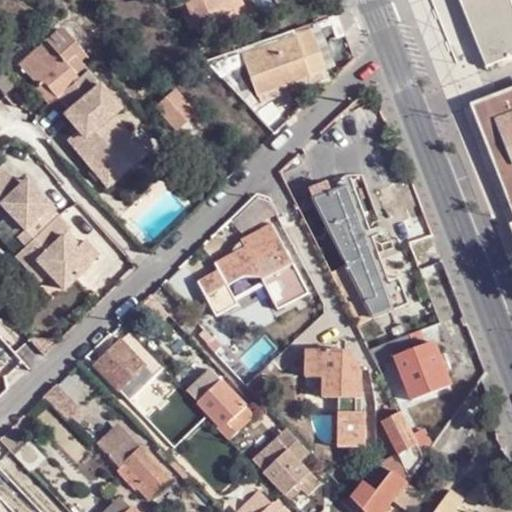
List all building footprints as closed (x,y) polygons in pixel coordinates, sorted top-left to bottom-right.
[(180,0),(183,8),(185,7),(193,4),(204,31),(208,42),(257,24),(247,0),(180,0)] [(511,0),(460,0),(489,71),(511,61),(511,0)] [(185,7),(197,35),(204,31),(193,4),(185,7)] [(246,60),(254,83),(282,73),(287,87),(293,84),(312,78),(299,41),(246,60)] [(93,73),(66,42),(57,50),(52,44),(25,67),(44,92),(48,87),(60,100),(93,73)] [(24,91),(8,74),(5,78),(0,71),(0,85),(13,100),(24,91)] [(127,114),(93,73),(60,100),(74,116),(70,119),(78,129),(91,143),(80,153),(113,194),(154,162),(121,120),(127,114)] [(282,73),(254,83),(261,102),(294,90),(293,84),(287,87),(282,73)] [(60,100),(48,87),(44,92),(40,95),(51,108),(60,100)] [(176,92),(158,108),(179,133),(198,117),(176,92)] [(511,92),(499,97),(479,105),(478,103),(474,105),(501,167),(511,197),(511,92)] [(261,123),(271,133),(282,124),(272,112),(261,123)] [(78,129),(67,137),(80,153),(91,143),(78,129)] [(3,171),(0,173),(0,212),(3,209),(28,234),(20,241),(30,250),(51,230),(43,221),(55,209),(36,190),(29,197),(22,189),(3,171)] [(29,183),(22,189),(29,197),(36,190),(29,183)] [(320,212),(304,220),(335,277),(361,330),(412,304),(350,184),(315,202),(320,212)] [(436,241),(425,212),(409,214),(413,229),(410,230),(416,248),(436,241)] [(74,233),(61,220),(51,230),(30,250),(18,262),(30,275),(39,267),(52,281),(66,295),(103,260),(88,245),(82,252),(78,255),(66,240),(70,237),(74,233)] [(318,304),(275,231),(243,248),(247,256),(217,272),(220,281),(201,292),(220,326),(241,315),(231,297),(248,286),(267,291),(285,322),(318,304)] [(70,237),(66,240),(78,255),(82,252),(70,237)] [(39,267),(30,275),(43,289),(52,281),(39,267)] [(163,328),(171,319),(154,301),(144,309),(163,328)] [(408,320),(366,341),(373,354),(415,334),(408,320)] [(418,354),(413,339),(373,354),(381,369),(399,361),(417,405),(454,390),(436,346),(418,354)] [(122,396),(148,372),(159,383),(166,376),(136,343),(127,350),(124,347),(98,371),(122,396)] [(356,358),(312,356),(310,384),(329,385),(328,403),(347,403),(347,418),(342,418),(341,454),(368,455),(370,419),(357,419),(358,404),(367,404),(367,381),(356,358)] [(187,393),(232,441),(257,417),(212,370),(187,393)] [(92,401),(73,379),(62,391),(82,411),(92,401)] [(79,414),(58,391),(47,403),(68,425),(79,414)] [(406,419),(386,428),(400,455),(419,445),(406,419)] [(18,430),(3,444),(33,477),(47,462),(18,430)] [(128,436),(106,457),(158,511),(177,511),(189,501),(128,436)] [(428,462),(419,445),(400,455),(394,458),(406,467),(419,475),(428,462)] [(294,456),(270,478),(291,501),(316,480),(294,456)] [(409,488),(419,475),(406,467),(394,476),(409,488)] [(391,511),(396,505),(409,488),(394,476),(376,496),(367,486),(354,501),(364,511),(391,511)] [(420,511),(428,502),(409,488),(396,505),(406,511),(420,511)] [(469,500),(457,489),(437,511),(458,511),(463,506),(469,500)] [(278,511),(282,510),(275,503),(264,511),(278,511)]
